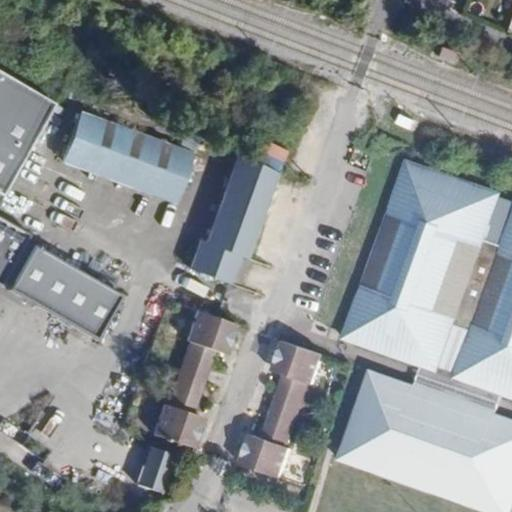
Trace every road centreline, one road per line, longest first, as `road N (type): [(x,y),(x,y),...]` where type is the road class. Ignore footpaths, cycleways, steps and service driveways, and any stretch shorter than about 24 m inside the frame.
road 1 (residential): [(191,507),(354,91)]
road 2 (residential): [(511,51),(386,3)]
